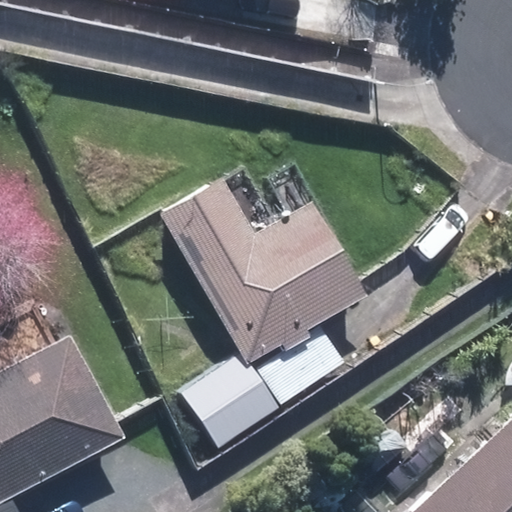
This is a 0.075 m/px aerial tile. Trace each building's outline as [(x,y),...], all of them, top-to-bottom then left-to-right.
[(203,189),(150,219),(231,365),(339,303),(288,217),(237,247),(203,189)] [(143,226),(107,246),(123,274),(158,254),(143,226)] [(45,347),(0,371),(0,496),(99,443),(45,347)] [(220,374),(168,408),(199,455),(250,419),(220,374)] [(511,511),(511,415),(410,511),(511,511)]
